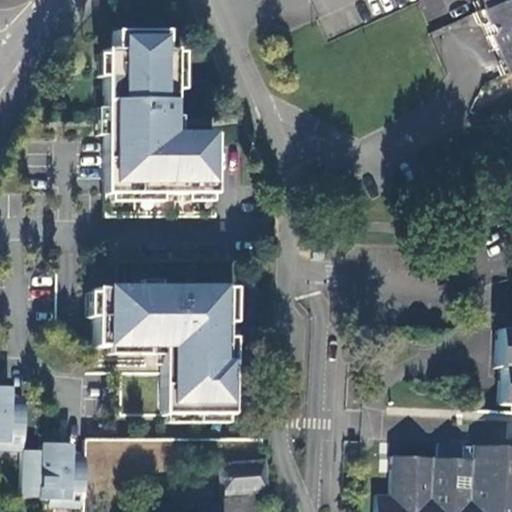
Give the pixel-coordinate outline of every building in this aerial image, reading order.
[(511,0),(474,0),(479,9),(474,12),(492,50),(493,49),(504,73),(511,70),(511,0)] [(101,142),(102,219),(212,218),(212,136),(175,136),(167,136),(167,118),(167,103),(172,103),(171,92),(171,54),(171,46),(163,46),(163,32),(111,32),(111,51),(101,51),(101,56),(101,83),(101,114),(101,142)] [(101,142),(101,114),(93,114),(93,142),(101,142)] [(135,291),(91,291),(91,348),(104,348),(159,348),(159,356),(159,416),(163,416),(226,417),(228,417),(229,364),(222,364),(222,339),(222,324),(222,291),(178,291),(178,294),(166,294),(166,291),(155,291),(135,291)] [(511,511),(511,334),(492,334),(491,371),(495,371),(493,408),(511,408),(511,452),(431,448),(430,463),(386,461),(384,500),(370,499),(369,511),(511,511)] [(0,443),(4,444),(5,451),(20,451),(20,399),(0,398),(0,443)] [(62,444),(41,444),(38,500),(66,501),(66,508),(81,509),(83,456),(61,456),(62,444)] [(263,492),(261,463),(217,467),(220,496),(263,492)]
